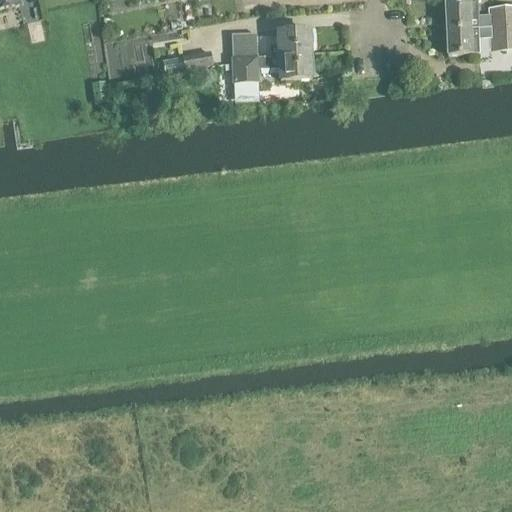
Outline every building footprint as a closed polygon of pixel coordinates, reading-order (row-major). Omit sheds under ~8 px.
[(0,0),(0,11),(18,7),(16,0),(0,0)] [(453,0),(454,5),(444,6),(445,31),(511,28),(511,8),(488,9),(488,18),(477,18),(475,0),(453,0)] [(511,28),(445,31),(447,58),(478,57),(477,41),(489,41),(490,54),(511,52),(511,28)] [(268,59),(309,58),(309,50),(312,50),(312,36),(309,36),(308,33),(277,34),(278,48),(268,49),(268,59)] [(230,37),(231,64),(241,62),(241,60),(255,60),(254,36),(230,37)] [(181,60),(183,72),(211,67),(208,55),(181,60)] [(256,83),(310,81),(309,58),(268,59),(268,62),(256,62),(256,60),(241,60),(241,62),(231,64),(232,85),(256,84),(256,83)]
